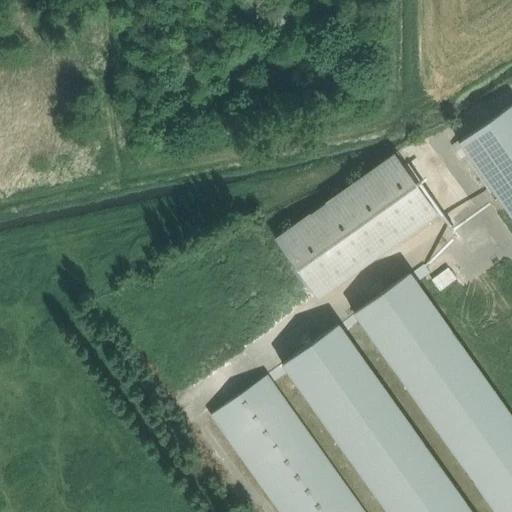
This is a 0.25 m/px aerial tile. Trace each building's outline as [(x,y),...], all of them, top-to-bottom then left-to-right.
[(511,104),(459,142),(511,217),(511,104)] [(316,299),(435,214),(392,154),(274,239),(316,299)] [(445,290),(462,279),(455,268),(438,279),(445,290)] [(511,511),(511,421),(407,274),(353,312),(495,511),(468,511),(336,325),(281,363),(387,511),(511,511)] [(361,511),(264,376),(210,414),(279,511),(361,511)]
